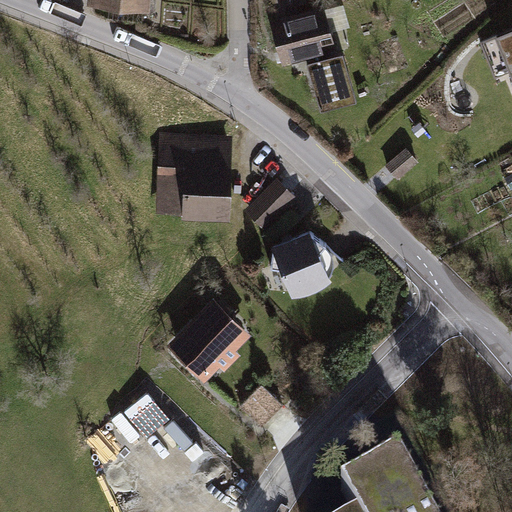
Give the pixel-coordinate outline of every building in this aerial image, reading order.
[(152,0),(88,0),(88,4),(152,9),(152,0)] [(270,0),(275,19),(271,20),(287,64),(325,52),(324,50),(337,46),(324,5),(298,12),(294,0),(270,0)] [(511,28),(480,41),(495,77),(509,72),(511,79),(511,28)] [(345,51),(308,63),(322,111),(358,101),(345,51)] [(234,134),(161,132),(159,164),(185,165),(183,219),(231,221),(234,134)] [(401,174),(420,157),(409,145),(390,162),(401,174)] [(299,198),(278,177),(246,209),(267,230),(299,198)] [(310,228),(272,245),(294,300),(334,285),(310,228)] [(255,338),(215,296),(168,342),(209,384),(255,338)] [(427,511),(401,463),(342,495),(351,511),(427,511)]
